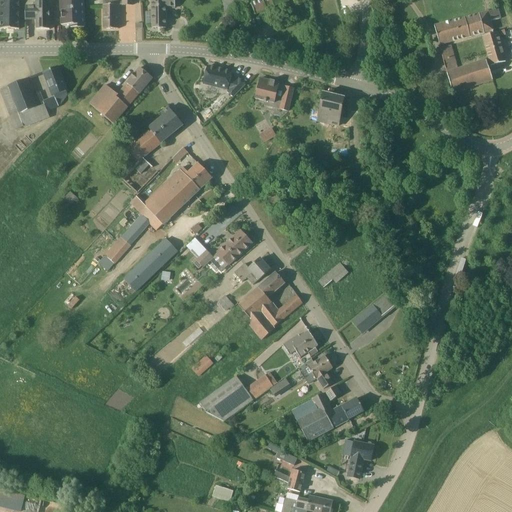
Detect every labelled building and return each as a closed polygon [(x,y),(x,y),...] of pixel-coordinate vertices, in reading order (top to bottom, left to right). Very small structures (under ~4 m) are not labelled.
[(15,0),(1,0),(1,30),(19,30),(19,0),(15,0)] [(50,30),(49,20),(49,0),(25,0),(25,20),(36,20),(37,30),(50,30)] [(84,28),(84,18),(83,0),(61,0),(62,26),(71,26),(71,29),(84,28)] [(152,0),(152,12),(152,24),(153,29),(166,29),(165,8),(175,8),(175,0),(152,0)] [(247,17),(245,7),(243,0),(222,0),(227,22),(247,17)] [(256,16),(276,8),(289,2),(288,0),(268,0),(253,5),(256,16),(255,16),(256,16)] [(119,29),(119,6),(108,5),(103,5),(104,29),(119,29)] [(434,26),(439,45),(493,31),(491,22),(501,19),(498,10),(434,26)] [(505,62),(503,53),(499,37),(505,35),(504,31),(483,37),(491,66),(505,62)] [(487,60),(458,70),(451,45),(440,48),(452,94),(493,81),(487,60)] [(245,86),(240,80),(239,80),(238,81),(230,79),(232,73),(208,67),(203,85),(228,91),(228,94),(233,98),(238,93),(245,86)] [(69,96),(61,77),(58,68),(43,73),(53,97),(43,101),(40,93),(33,95),(27,81),(0,90),(15,131),(50,119),(47,111),(59,107),(69,96)] [(114,125),(146,87),(152,79),(139,68),(126,84),(127,85),(117,98),(112,93),(113,92),(106,85),(89,105),(114,125)] [(288,113),(291,99),(294,89),(285,87),(282,100),(275,99),(278,86),(274,85),(275,82),(270,80),(270,81),(260,79),(255,100),(264,103),(263,107),(288,113)] [(316,122),(338,127),(344,98),(323,93),(321,103),(316,122)] [(149,165),(143,158),(183,126),(177,118),(175,119),(172,115),(173,115),(168,109),(169,109),(168,108),(162,113),(165,117),(126,149),(132,156),(116,173),(123,180),(134,168),(140,174),(149,165)] [(261,136),(265,142),(275,136),(271,130),(261,136)] [(130,203),(141,215),(150,224),(156,231),(212,179),(198,164),(188,173),(183,168),(175,175),(143,204),(137,197),(130,203)] [(78,200),(70,193),(63,201),(71,208),(78,200)] [(200,231),(196,226),(192,230),(196,235),(200,231)] [(228,266),(244,251),(252,244),(240,231),(217,253),(228,266)] [(131,247),(130,246),(121,238),(112,248),(105,255),(105,256),(98,264),(107,272),(114,264),(115,265),(122,257),(131,247)] [(185,247),(195,258),(204,250),(194,239),(185,247)] [(136,292),(178,253),(166,240),(124,280),(136,292)] [(212,259),(206,252),(193,264),(198,269),(201,267),(202,268),(212,259)] [(253,286),(270,270),(260,259),(248,269),(244,265),(234,274),(242,283),(247,279),(253,286)] [(323,290),(348,273),(341,263),(316,281),(323,290)] [(163,272),(162,280),(169,282),(170,273),(163,272)] [(297,296),(289,303),(276,313),(270,305),(273,303),(272,302),(271,303),(267,299),(285,284),(275,273),(238,305),(251,320),(249,325),(261,341),(275,329),(282,322),(281,321),(295,310),(302,304),(297,296)] [(70,294),(62,302),(69,309),(77,302),(70,294)] [(217,303),(225,312),(230,308),(231,309),(234,306),(225,296),(217,303)] [(382,317),(372,305),(352,322),(361,334),(382,317)] [(198,328),(180,342),(185,347),(202,333),(198,328)] [(318,352),(315,348),(318,346),(308,332),(294,341),(293,339),(283,346),(290,356),(296,352),(300,358),(307,353),(310,357),(318,352)] [(323,390),(325,389),(334,383),(329,376),(325,379),(323,375),(333,369),(324,356),(300,372),(308,385),(317,379),(323,390)] [(199,378),(213,365),(206,357),(192,370),(199,378)] [(142,367),(135,363),(132,369),(139,373),(142,367)] [(253,399),(273,385),(267,376),(247,391),(253,399)] [(236,378),(198,404),(207,414),(224,422),(252,401),(236,378)] [(291,387),(286,379),(270,390),(276,398),(291,387)] [(292,412),(307,441),(364,412),(357,399),(329,413),(327,407),(330,405),(329,403),(341,395),(336,386),(327,392),(292,412)] [(286,422),(284,417),(273,422),(276,427),(286,422)] [(366,445),(354,442),(345,441),(342,456),(352,457),(348,477),(359,480),(364,460),(371,461),(374,446),(372,446),(372,445),(371,443),(370,443),(368,443),(367,444),(366,445)] [(276,459),(294,466),(297,459),(280,452),(281,449),(266,443),(264,447),(278,453),(276,459)] [(329,467),(327,471),(337,477),(339,473),(329,467)] [(289,490),(300,493),(305,474),(292,470),(290,478),(276,472),(274,477),(290,483),(289,490)] [(0,486),(0,505),(25,511),(29,493),(0,486)] [(212,497),(230,503),(233,491),(216,486),(212,497)] [(330,511),(333,502),(309,496),(308,496),(308,500),(298,498),(298,502),(284,499),(283,506),(276,504),(275,511),(277,511),(306,511),(307,511),(311,511),(330,511)]
